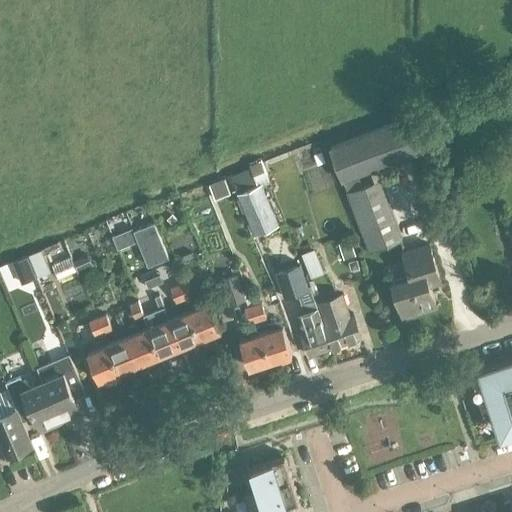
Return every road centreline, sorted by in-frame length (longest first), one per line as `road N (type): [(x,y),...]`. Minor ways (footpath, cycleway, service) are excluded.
road 1 (residential): [(0,511),(306,389),(511,325)]
road 2 (residential): [(511,462),(356,511)]
